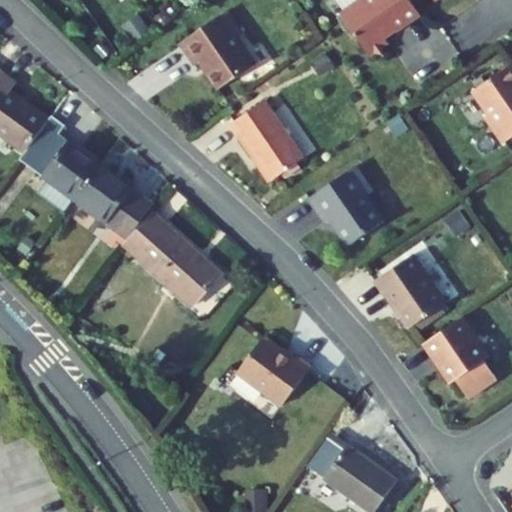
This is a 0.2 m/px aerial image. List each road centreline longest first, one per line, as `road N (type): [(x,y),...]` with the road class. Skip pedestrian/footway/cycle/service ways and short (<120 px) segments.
road 1 (residential): [(4,0),(291,267),(359,341),(447,465)]
road 2 (residential): [(160,511),(89,411),(0,310)]
